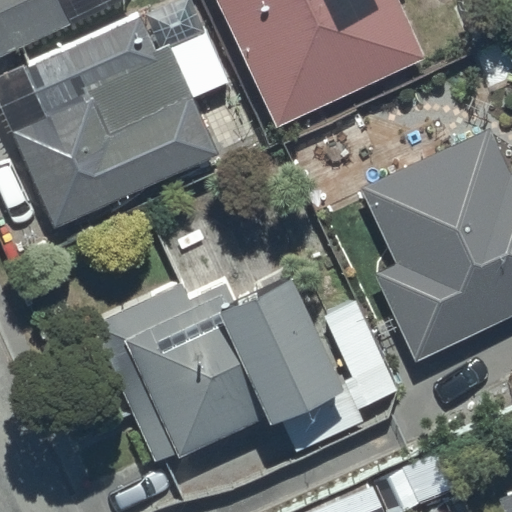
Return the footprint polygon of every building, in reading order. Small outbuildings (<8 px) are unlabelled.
[(62,0),(0,0),(0,51),(70,16),(62,0)] [(218,0),(276,120),(419,53),(393,0),(218,0)] [(138,12),(25,58),(41,97),(19,107),(24,118),(7,125),(48,223),(219,152),(171,37),(152,45),(138,12)] [(396,255),(374,266),(416,354),(511,308),(511,172),(487,121),(361,181),(396,255)] [(230,291),(223,277),(189,292),(183,278),(92,318),(153,455),(175,445),(177,449),(280,403),(298,444),(363,416),(357,403),(393,388),(354,299),(311,318),(288,266),(230,291)] [(511,511),(511,485),(497,492),(506,511),(511,511)]
